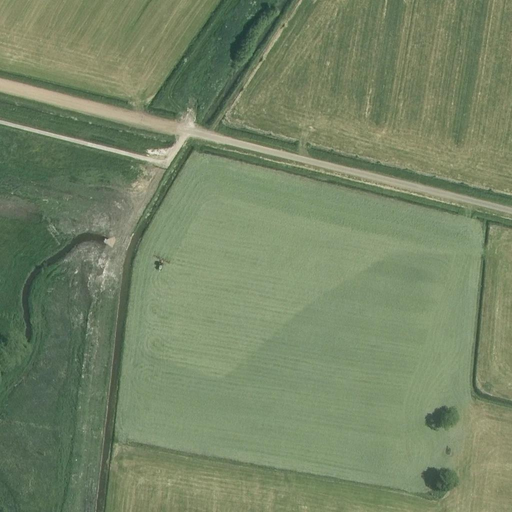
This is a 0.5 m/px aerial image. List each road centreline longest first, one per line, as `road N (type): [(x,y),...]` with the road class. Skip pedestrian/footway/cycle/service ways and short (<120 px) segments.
road 1 (unclassified): [(511,211),(187,130)]
road 2 (track): [(0,84),(187,130)]
road 3 (track): [(298,0),(206,135)]
